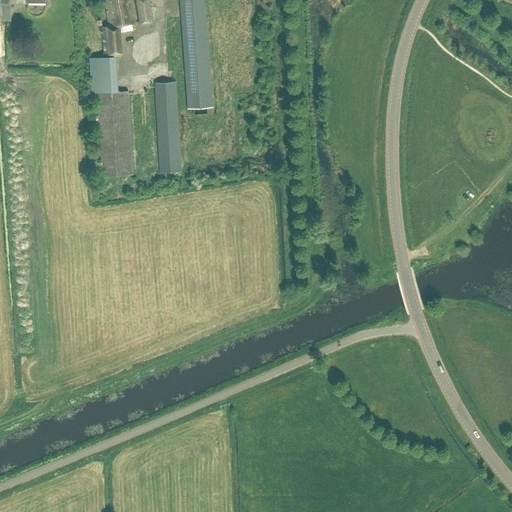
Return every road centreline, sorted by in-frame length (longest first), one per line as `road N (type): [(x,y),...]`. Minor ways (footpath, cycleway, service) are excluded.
road 1 (unclassified): [(0,486),(358,336),(419,326)]
road 2 (tertiary): [(419,326),(400,256),(391,132),(398,66),(421,0)]
road 3 (tertiary): [(511,483),(465,421),(419,326)]
road 4 (track): [(511,165),(445,240),(400,256)]
